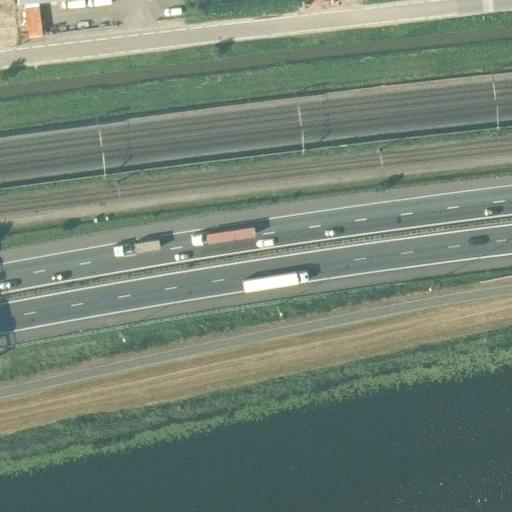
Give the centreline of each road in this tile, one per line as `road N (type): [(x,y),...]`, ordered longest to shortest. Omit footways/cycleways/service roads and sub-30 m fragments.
road 1 (motorway): [(0,316),(511,237)]
road 2 (motorway): [(511,198),(0,277)]
road 3 (unclassified): [(0,57),(511,1)]
